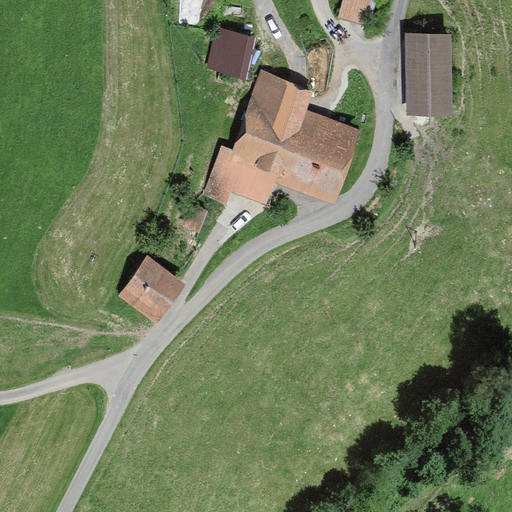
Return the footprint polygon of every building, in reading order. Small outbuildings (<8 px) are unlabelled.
[(374,0),(341,0),(337,17),(368,25),(374,0)] [(223,31),(216,69),(245,75),(252,36),(223,31)] [(413,108),(448,108),(447,35),(412,35),(413,108)] [(298,120),(309,90),(262,73),(235,151),(221,146),(204,193),(219,198),(224,184),(264,198),(276,166),(305,176),(303,182),(327,191),(349,131),(326,123),(323,129),(298,120)] [(198,229),(206,211),(192,204),(184,223),(198,229)] [(121,293),(153,316),(176,285),(143,262),(121,293)]
